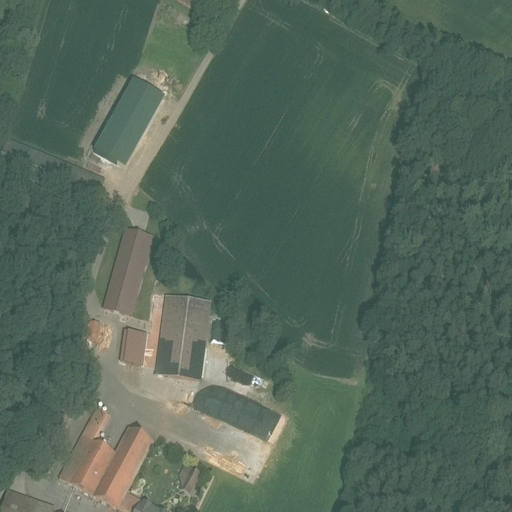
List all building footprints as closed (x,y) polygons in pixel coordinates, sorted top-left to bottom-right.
[(203,0),(174,0),(203,16),(208,6),(202,3),(203,0)] [(125,172),(165,101),(134,84),(94,155),(125,172)] [(104,180),(9,142),(1,162),(95,200),(104,180)] [(154,240),(125,231),(101,312),(131,320),(154,240)] [(211,304),(165,297),(155,376),(200,383),(211,304)] [(101,326),(90,323),(86,341),(98,344),(101,326)] [(146,336),(123,333),(119,365),(141,368),(146,336)] [(169,402),(158,430),(213,452),(216,445),(222,447),(224,442),(234,446),(230,454),(244,460),(254,464),(257,457),(262,459),(265,450),(225,434),(227,430),(172,408),(174,404),(169,402)] [(91,499),(113,456),(92,445),(107,416),(95,410),(58,481),(91,499)] [(115,511),(118,511),(153,444),(126,431),(113,456),(91,499),(115,511)] [(202,476),(184,466),(179,476),(182,494),(190,499),(202,476)] [(54,511),(56,509),(8,494),(2,511),(54,511)] [(158,511),(139,502),(133,511),(158,511)]
